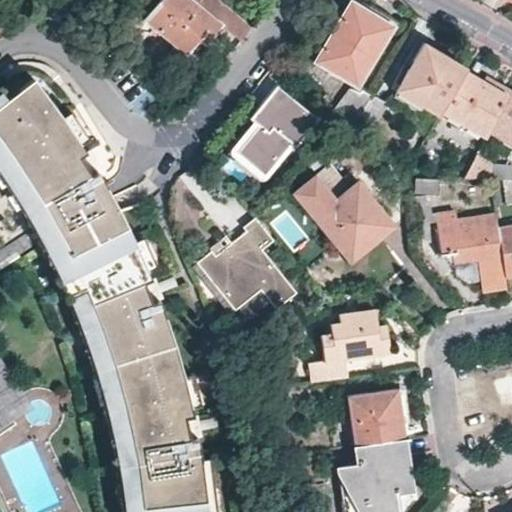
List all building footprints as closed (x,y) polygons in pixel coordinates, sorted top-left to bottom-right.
[(194,0),(161,0),(146,19),(187,53),(200,37),(206,41),(222,22),(242,38),(253,24),(222,0),(195,0),(194,0)] [(394,23),(353,0),(351,0),(318,59),(361,83),(394,23)] [(466,66),(423,42),(395,92),(439,117),(463,72),(466,66)] [(489,86),(463,72),(441,114),(485,138),(489,132),(511,91),(492,80),(489,86)] [(316,119),(274,84),(244,122),(253,129),(237,150),(264,172),(290,140),(296,144),(316,119)] [(362,117),(372,99),(354,89),(337,111),(353,124),(362,117)] [(511,91),(489,132),(511,144),(511,91)] [(0,110),(0,191),(17,218),(32,244),(0,265),(0,290),(42,261),(58,289),(80,339),(102,399),(114,446),(121,483),(123,511),(207,511),(199,451),(190,452),(186,431),(194,429),(194,426),(172,348),(160,316),(151,319),(144,299),(151,296),(149,290),(132,253),(116,220),(98,188),(90,192),(78,173),(86,168),(34,98),(8,119),(0,110)] [(362,117),(373,132),(387,107),(372,99),(362,117)] [(228,143),(237,150),(253,129),(244,122),(228,143)] [(404,147),(384,123),(374,132),(393,157),(404,147)] [(492,178),(493,178),(493,163),(473,161),(464,177),(492,178)] [(511,164),(493,163),(493,178),(504,179),(511,179),(511,164)] [(316,175),(294,192),(343,252),(364,234),(372,242),(394,225),(359,179),(334,198),(316,175)] [(428,196),(411,199),(414,225),(432,222),(428,196)] [(479,256),(496,254),(502,253),(496,215),(458,220),(456,211),(436,214),(442,254),(454,252),(455,259),(479,256)] [(301,294),(265,251),(277,241),(258,218),(246,228),(249,232),(218,258),(213,253),(199,265),(238,312),(265,290),(281,310),(301,294)] [(511,224),(498,227),(506,277),(511,275),(511,224)] [(350,260),(372,242),(364,234),(343,252),(350,260)] [(499,277),(496,254),(479,256),(482,279),(499,277)] [(346,356),(345,347),(387,341),(385,324),(378,325),(376,309),(341,314),(342,324),(332,325),(334,338),(323,339),(327,361),(314,362),(312,364),(314,381),(349,376),(346,356)] [(389,350),(387,341),(345,347),(346,356),(389,350)] [(0,429),(32,407),(0,361),(0,429)] [(398,385),(348,392),(354,444),(404,437),(398,385)] [(410,488),(404,437),(354,444),(356,464),(337,466),(342,511),(388,511),(386,491),(410,488)]
